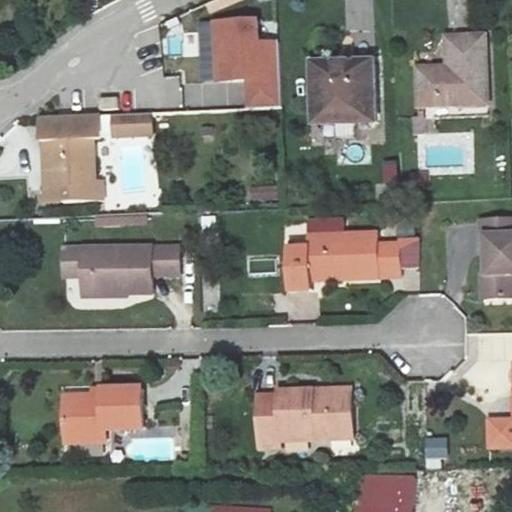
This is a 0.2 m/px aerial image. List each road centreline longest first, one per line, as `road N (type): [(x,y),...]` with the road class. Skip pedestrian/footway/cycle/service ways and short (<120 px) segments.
road 1 (residential): [(0,348),(434,338)]
road 2 (residential): [(0,106),(90,40),(166,0)]
